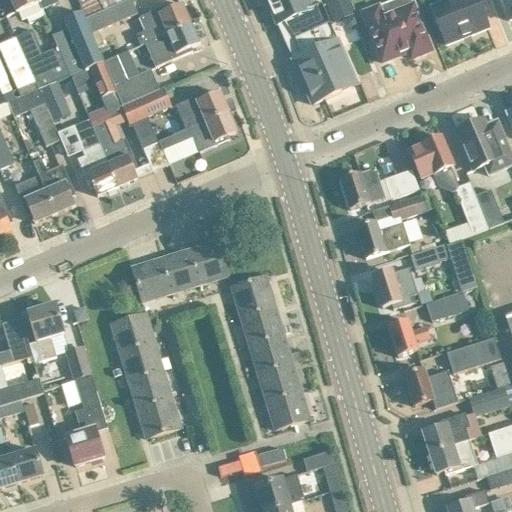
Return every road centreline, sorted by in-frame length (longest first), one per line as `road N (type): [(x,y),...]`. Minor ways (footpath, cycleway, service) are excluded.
road 1 (tertiary): [(385,511),(285,163)]
road 2 (residential): [(0,285),(285,163)]
road 3 (residential): [(285,163),(511,66)]
road 4 (tertiary): [(285,163),(220,0)]
road 5 (residential): [(202,511),(191,475),(63,511)]
